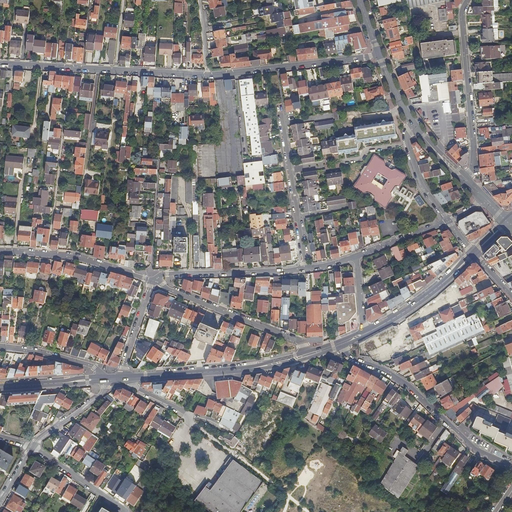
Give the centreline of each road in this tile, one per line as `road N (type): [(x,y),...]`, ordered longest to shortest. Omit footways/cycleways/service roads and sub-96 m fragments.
road 1 (residential): [(379,55),(209,74),(0,64)]
road 2 (unclassified): [(339,344),(412,388),(473,449),(511,467)]
road 3 (secondary): [(307,354),(239,370),(124,377)]
road 4 (residential): [(463,179),(473,163),(462,10),(468,0)]
road 5 (residential): [(152,281),(294,339),(307,354)]
road 6 (residential): [(305,269),(278,105)]
road 7 (unclassified): [(152,281),(305,269)]
road 8 (secondary): [(473,253),(408,309),(364,334)]
road 9 (residential): [(64,124),(48,254)]
road 10 (residential): [(159,158),(152,281)]
